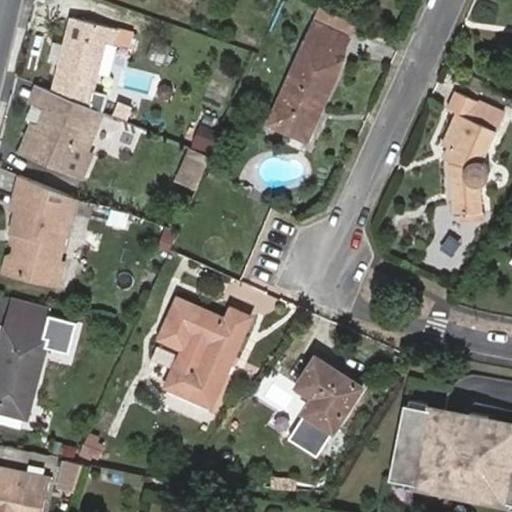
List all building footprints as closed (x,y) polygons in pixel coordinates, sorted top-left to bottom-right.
[(105,42),(114,45),(126,47),(130,32),(73,18),(57,83),(92,92),(98,70),(105,42)] [(339,56),(347,36),(314,20),(267,124),(301,140),(315,111),(318,112),(342,57),(339,56)] [(148,57),(164,60),(167,42),(151,39),(148,57)] [(107,73),(114,45),(105,42),(98,70),(107,73)] [(40,87),(33,84),(26,103),(33,106),(40,87)] [(85,152),(101,112),(40,87),(33,106),(44,111),(38,126),(29,122),(18,153),(58,169),(69,146),(85,152)] [(473,120),(483,102),(458,89),(450,108),(459,113),(445,144),(450,147),(446,156),(452,160),(452,162),(455,213),(483,211),(483,186),(486,184),(490,180),(491,174),(490,168),(489,165),(484,161),(497,132),(496,131),(473,120)] [(505,113),(483,102),(473,120),(496,131),(505,113)] [(220,138),(201,131),(193,149),(212,157),(220,138)] [(75,176),(85,152),(69,146),(58,169),(75,176)] [(199,186),(209,163),(191,155),(180,178),(199,186)] [(68,209),(71,197),(19,176),(10,208),(15,210),(9,230),(15,232),(8,256),(4,271),(41,281),(44,265),(53,262),(68,209)] [(84,202),(71,197),(68,209),(82,213),(85,202),(84,202)] [(0,260),(0,269),(4,271),(8,256),(1,255),(0,260)] [(60,263),(53,262),(44,265),(41,281),(55,285),(60,263)] [(14,300),(6,329),(23,333),(28,316),(47,322),(51,310),(14,300)] [(232,310),(227,321),(179,301),(163,338),(185,348),(191,336),(208,343),(197,369),(178,361),(167,385),(212,406),(250,317),(232,310)] [(23,333),(6,329),(0,353),(0,409),(24,416),(27,417),(47,340),(43,339),(47,322),(28,316),(23,333)] [(334,430),(361,388),(318,359),(300,386),(315,397),(307,411),(334,430)] [(492,501),(511,474),(511,426),(403,406),(389,481),(492,501)] [(24,416),(0,409),(0,420),(20,426),(24,416)] [(77,453),(97,461),(105,439),(85,432),(77,453)] [(0,511),(52,511),(61,475),(0,463),(0,511)] [(511,504),(511,474),(492,501),(511,504)]
